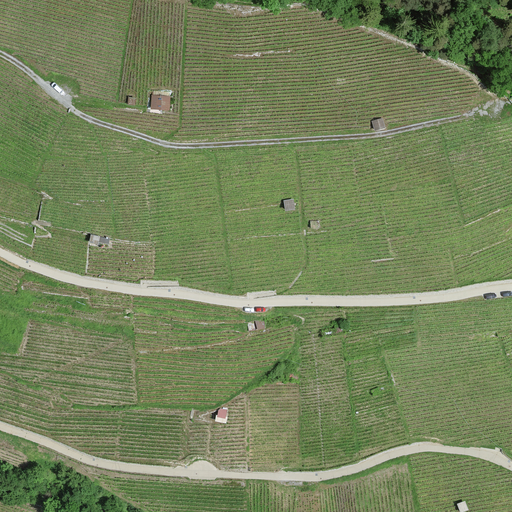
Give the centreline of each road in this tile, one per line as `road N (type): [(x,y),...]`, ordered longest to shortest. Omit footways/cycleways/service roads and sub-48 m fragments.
road 1 (track): [(0,54),(80,114),(181,146),(372,135),(511,102)]
road 2 (unclassified): [(0,426),(136,469),(317,476),(431,447),(511,465)]
road 3 (residential): [(511,287),(399,301),(238,303),(83,282),(0,251)]
